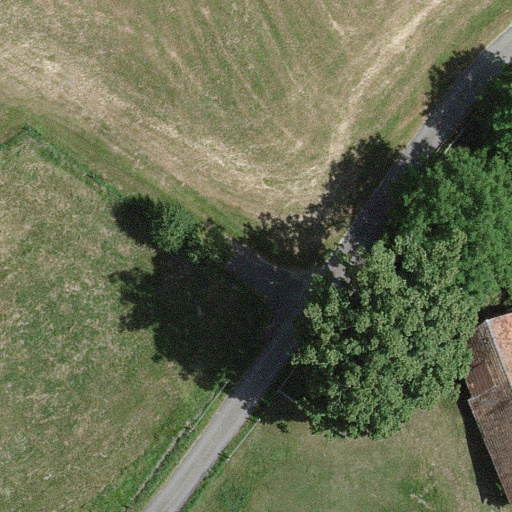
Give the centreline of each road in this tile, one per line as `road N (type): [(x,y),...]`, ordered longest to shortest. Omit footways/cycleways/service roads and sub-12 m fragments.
road 1 (track): [(511,52),(161,511)]
road 2 (track): [(0,79),(313,307)]
